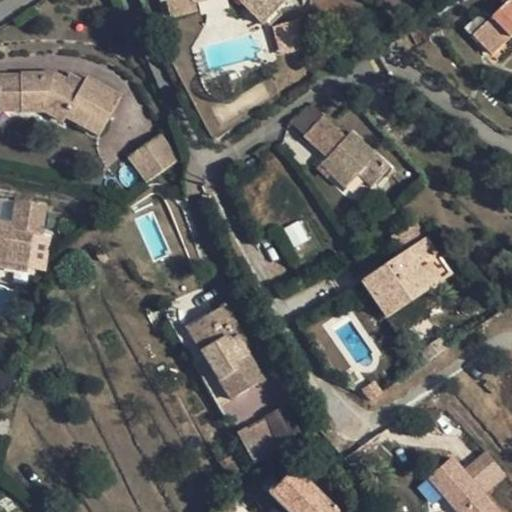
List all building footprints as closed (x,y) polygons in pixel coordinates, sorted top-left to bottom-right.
[(196,13),(195,5),(190,0),(159,0),(161,6),(167,5),(172,18),(196,13)] [(190,0),(195,5),(195,2),(204,0),(240,0),(264,24),(289,0),(190,0)] [(488,9),(487,7),(466,27),(491,55),(510,36),(511,38),(511,0),(507,0),(496,11),(491,6),(488,9)] [(82,85),(66,77),(55,71),(20,72),(19,76),(0,74),(0,90),(20,91),(20,111),(21,112),(46,112),(63,122),(66,117),(100,135),(122,94),(88,74),(85,79),(82,85)] [(70,71),(66,77),(82,85),(85,79),(70,71)] [(0,90),(0,109),(20,111),(20,91),(0,90)] [(314,103),(291,121),(304,134),(314,124),(322,115),(324,114),(314,103)] [(330,139),(321,150),(327,156),(321,165),(346,186),(359,174),(371,186),(389,166),(353,132),(346,139),(322,115),(314,124),(330,139)] [(330,139),(314,124),(304,134),(321,150),(330,139)] [(160,173),(180,159),(161,135),(129,156),(147,182),(160,173)] [(12,228),(0,226),(0,264),(30,270),(36,233),(44,234),(50,205),(18,199),(12,228)] [(372,275),(396,310),(450,273),(426,238),(428,237),(416,221),(393,236),(404,253),(372,275)] [(396,310),(372,275),(363,281),(386,317),(396,310)] [(266,379),(247,350),(240,338),(244,335),(226,305),(188,328),(232,399),(266,379)] [(252,347),(244,335),(240,338),(247,350),(252,347)] [(267,418),(249,429),(260,449),(279,438),(267,418)] [(425,478),(455,511),(504,511),(487,493),(508,475),(484,449),(464,468),(452,454),(425,478)] [(336,511),(345,504),(303,461),(270,493),(288,511),(336,511)] [(233,511),(237,510),(228,500),(213,511),(233,511)]
